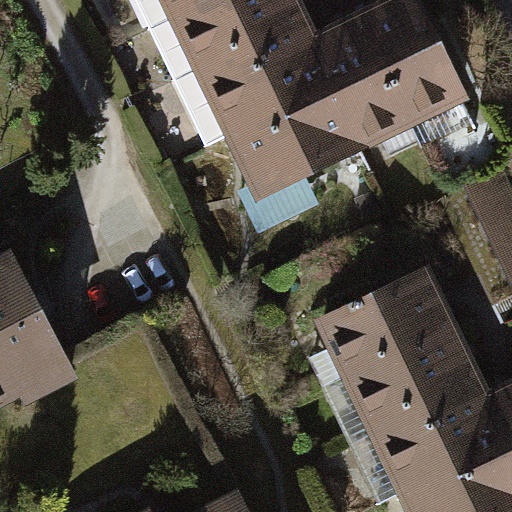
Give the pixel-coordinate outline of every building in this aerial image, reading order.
[(164,0),(263,203),(478,102),(434,0),(389,0),(320,31),(305,0),(164,0)] [(511,181),(506,169),(468,187),(511,282),(511,181)] [(0,416),(82,377),(17,248),(0,257),(0,416)] [(431,266),(321,318),(412,511),(511,511),(511,391),(495,400),(431,266)] [(155,511),(154,509),(148,511),(252,511),(243,493),(206,511),(155,511)]
